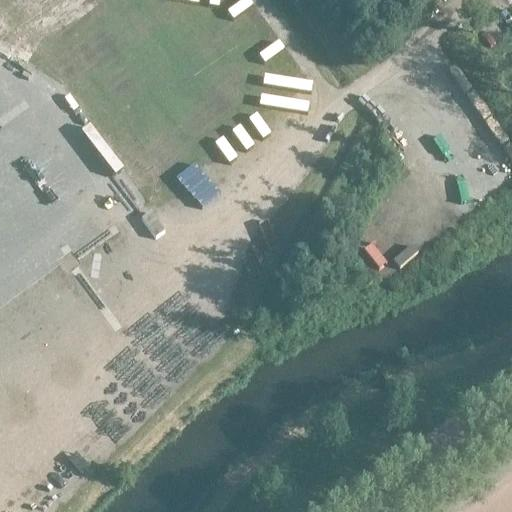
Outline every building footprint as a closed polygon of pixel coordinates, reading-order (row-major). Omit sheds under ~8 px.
[(148,0),(146,10),(167,15),(170,0),(148,0)] [(216,0),(223,8),(233,0),(216,0)] [(208,143),(221,62),(134,47),(121,128),(208,143)] [(294,79),(283,84),(294,108),(305,103),(294,79)] [(251,91),(264,115),(235,131),(241,143),(284,120),(265,84),(251,91)] [(219,170),(236,157),(222,139),(205,152),(219,170)] [(126,166),(110,193),(163,223),(177,199),(157,188),(159,186),(126,166)] [(196,211),(187,218),(199,235),(208,228),(196,211)] [(167,216),(160,236),(172,241),(179,220),(167,216)] [(156,260),(163,248),(143,236),(135,248),(156,260)] [(139,275),(147,257),(127,248),(119,266),(139,275)] [(251,263),(244,272),(264,289),(272,280),(251,263)] [(193,343),(181,354),(198,371),(209,360),(193,343)] [(62,401),(94,375),(78,355),(45,382),(62,401)]
